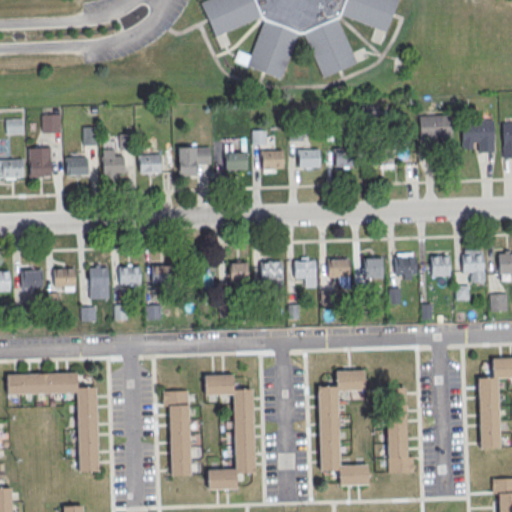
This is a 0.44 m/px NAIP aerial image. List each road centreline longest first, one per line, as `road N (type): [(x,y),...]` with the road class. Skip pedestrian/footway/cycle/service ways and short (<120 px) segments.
road 1 (residential): [(0,351),(511,333)]
road 2 (tertiary): [(511,207),(0,224)]
road 3 (residential): [(287,501),(280,338)]
road 4 (residential): [(134,507),(129,344)]
road 5 (residential): [(444,492),(439,335)]
